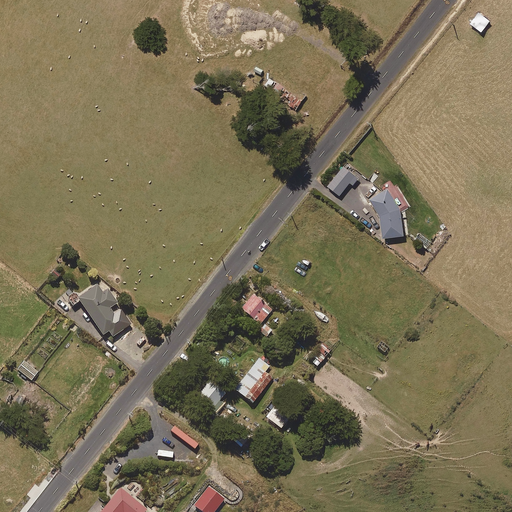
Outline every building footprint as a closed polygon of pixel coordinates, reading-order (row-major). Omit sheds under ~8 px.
[(490,21),(479,12),(470,23),(481,32),(490,21)] [(265,72),(257,67),(253,72),(262,77),(265,72)] [(296,114),(309,97),(303,93),(299,99),(271,78),(263,89),(296,114)] [(359,179),(343,166),(327,185),(339,195),(350,182),(353,185),(359,179)] [(398,206),(388,188),(370,197),(380,218),(383,237),(402,234),(398,206)] [(260,288),(252,279),(248,284),(256,292),(260,288)] [(79,303),(104,338),(110,335),(114,340),(126,331),(111,310),(119,305),(109,291),(104,295),(99,288),(79,303)] [(273,309),(254,293),(242,308),(261,324),(273,309)] [(272,329),(265,324),(260,330),(267,336),(272,329)] [(331,350),(323,343),(310,359),(318,366),(331,350)] [(270,365),(260,357),(236,388),(254,402),(273,377),(266,371),(270,365)] [(39,371),(25,360),(18,369),(32,380),(39,371)] [(227,392),(212,379),(197,396),(217,414),(225,405),(220,400),(227,392)] [(291,417),(272,402),(267,408),(271,411),(267,416),(282,428),(291,417)] [(249,438),(239,430),(233,438),(242,446),(249,438)] [(197,442),(188,437),(185,442),(193,448),(197,442)] [(206,450),(199,445),(195,451),(202,456),(206,450)] [(144,511),(147,509),(121,487),(100,511),(144,511)]
